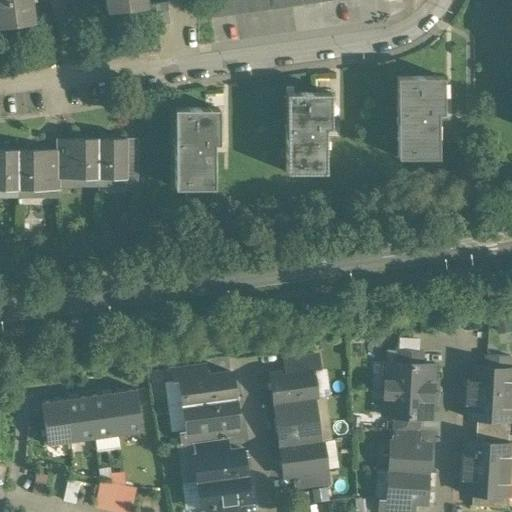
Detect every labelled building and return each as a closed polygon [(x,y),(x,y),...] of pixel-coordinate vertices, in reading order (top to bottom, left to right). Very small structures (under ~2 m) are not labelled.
[(0,0),(0,26),(32,22),(28,0),(0,0)] [(105,0),(107,11),(145,6),(143,0),(105,0)] [(208,0),(211,18),(342,0),(208,0)] [(166,3),(154,5),(157,26),(169,25),(166,3)] [(436,78),(396,78),(396,158),(436,158),(436,78)] [(325,95),(285,95),(285,174),(325,174),(325,95)] [(214,189),(214,110),(173,110),(174,189),(214,189)] [(84,140),(84,139),(72,139),(72,140),(69,140),(69,180),(97,180),(97,140),(84,140)] [(110,139),(110,140),(97,140),(97,180),(125,180),(125,140),(122,140),(122,139),(110,139)] [(69,180),(69,140),(57,140),(57,151),(57,180),(69,180)] [(137,180),(137,140),(125,140),(125,180),(137,180)] [(4,151),(4,150),(0,150),(0,191),(17,191),(17,151),(4,151)] [(30,151),(17,151),(17,191),(46,191),(45,151),(42,151),(42,150),(30,150),(30,151)] [(57,151),(45,151),(46,191),(57,191),(57,180),(57,151)] [(421,352),(397,350),(396,363),(420,364),(421,352)] [(316,355),(283,360),(284,373),(311,369),(311,371),(318,370),(316,355)] [(509,357),(485,356),(484,367),(508,369),(509,357)] [(396,363),(384,362),(383,389),(431,392),(432,365),(420,364),(396,363)] [(205,364),(169,369),(171,382),(178,381),(178,380),(206,376),(205,364)] [(511,369),(484,367),(466,367),(465,392),(511,394),(511,369)] [(284,373),(269,375),(273,404),(315,398),(311,371),(311,369),(284,373)] [(206,376),(178,380),(178,381),(182,406),(234,399),(230,372),(206,376)] [(431,392),(383,389),(381,416),(394,417),(417,419),(429,419),(431,392)] [(134,390),(111,393),(117,435),(140,431),(134,390)] [(511,408),(511,394),(465,392),(464,418),(476,419),(508,420),(511,421),(511,408)] [(111,393),(87,396),(93,438),(117,435),(111,393)] [(87,396),(63,400),(69,441),(93,438),(87,396)] [(315,398),(273,404),(279,447),(321,442),(321,441),(318,441),(312,399),(315,399),(315,398)] [(234,399),(182,406),(185,431),(185,432),(213,428),(237,425),(234,399)] [(63,400),(40,403),(46,445),(69,441),(63,400)] [(417,419),(394,417),(393,430),(417,431),(417,419)] [(508,420),(476,419),(475,431),(507,432),(508,420)] [(213,428),(185,432),(185,431),(178,432),(179,445),(191,443),(215,440),(213,428)] [(417,431),(393,430),(392,442),(416,443),(417,431)] [(507,432),(475,431),(474,442),(506,444),(507,432)] [(215,440),(191,443),(193,456),(228,451),(227,439),(215,440)] [(321,442),(279,447),(283,476),(292,475),(292,474),(325,470),(321,442)] [(392,442),(389,442),(387,472),(426,474),(428,444),(416,443),(392,442)] [(474,442),(462,442),(461,468),(509,470),(510,445),(474,442)] [(228,451),(193,456),(197,482),(244,475),(240,449),(228,451)] [(509,470),(461,468),(459,493),(471,494),(507,496),(509,470)] [(325,470),(292,474),(292,475),(294,488),(327,483),(325,470)] [(426,474),(387,472),(386,500),(386,502),(413,503),(425,504),(426,474)] [(244,475),(197,482),(200,508),(236,503),(248,501),(244,475)] [(78,482),(67,480),(62,501),(74,504),(78,482)] [(121,488),(99,483),(95,506),(116,510),(121,488)] [(507,496),(471,494),(471,506),(506,508),(507,496)] [(412,511),(413,503),(386,502),(386,500),(378,499),(377,511),(412,511)] [(236,511),(236,503),(204,507),(204,511),(236,511)]
